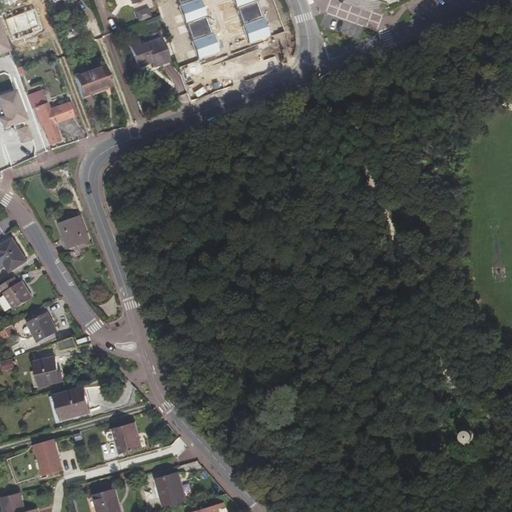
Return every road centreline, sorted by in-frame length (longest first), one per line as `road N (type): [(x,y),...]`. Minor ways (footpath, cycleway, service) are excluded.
road 1 (tertiary): [(137,331),(90,194),(89,168),(118,144),(292,75),(305,61)]
road 2 (tertiary): [(144,354),(168,404),(259,511)]
road 3 (tertiary): [(305,61),(478,0)]
road 4 (residential): [(0,197),(29,223),(95,328)]
